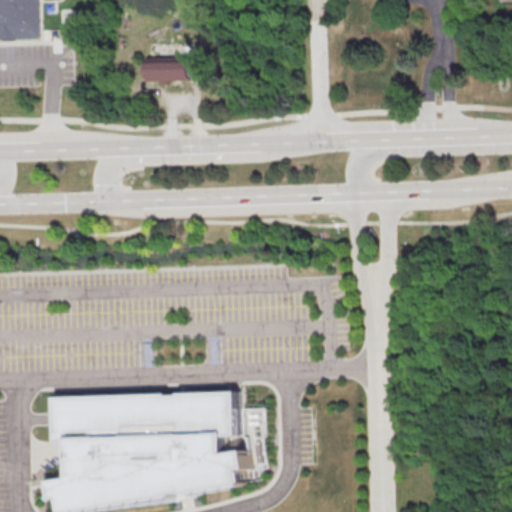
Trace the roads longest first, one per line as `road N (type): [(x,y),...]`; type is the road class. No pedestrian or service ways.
road 1 (secondary): [(130,200),(453,190)]
road 2 (residential): [(375,293),(383,511)]
road 3 (secondary): [(511,136),(373,141)]
road 4 (secondary): [(0,201),(130,200)]
road 5 (secondary): [(265,143),(140,146)]
road 6 (residential): [(323,141),(318,19)]
